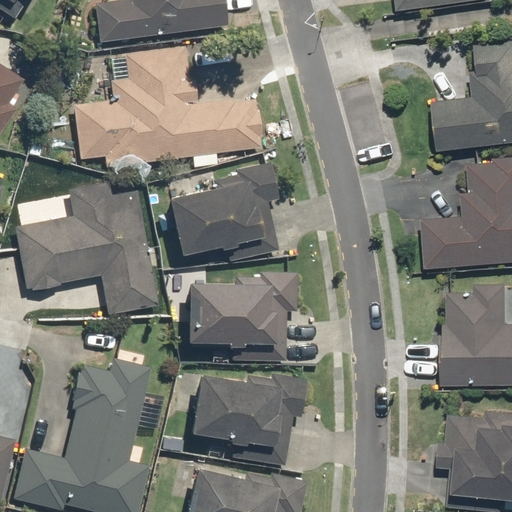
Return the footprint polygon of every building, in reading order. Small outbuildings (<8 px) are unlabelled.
[(0,0),(0,11),(12,19),(22,0),(0,0)] [(89,0),(97,43),(223,26),(219,0),(89,0)] [(392,0),(393,9),(483,0),(482,0),(392,0)] [(427,102),(431,150),(511,142),(511,63),(511,64),(510,42),(468,46),(471,70),(461,71),(463,99),(427,102)] [(100,156),(102,172),(187,158),(188,167),(213,163),(212,156),(256,149),(248,95),(189,104),(180,43),(75,60),(81,104),(67,106),(76,160),(100,156)] [(0,129),(13,108),(7,105),(20,82),(0,70),(0,129)] [(417,216),(418,268),(511,262),(511,155),(487,157),(488,160),(463,161),(465,194),(457,194),(458,213),(417,216)] [(206,192),(158,202),(170,256),(211,247),(215,263),(270,250),(260,204),(272,201),(262,160),(202,173),(206,192)] [(154,307),(130,190),(103,195),(101,185),(63,193),(68,214),(8,226),(22,291),(95,275),(104,317),(154,307)] [(231,281),(230,287),(179,285),(177,345),(218,346),(218,350),(232,350),(232,347),(236,347),(236,360),(280,362),(282,312),(289,313),(290,274),(255,273),(254,282),(231,281)] [(439,295),(440,386),(511,385),(511,325),(502,325),(502,281),(467,282),(467,294),(439,295)] [(57,511),(60,511),(62,506),(90,511),(133,511),(143,468),(123,464),(131,427),(152,431),(159,398),(140,394),(145,370),(106,362),(104,372),(77,367),(58,458),(19,450),(8,502),(57,511)] [(189,379),(183,436),(233,442),(232,458),(279,463),(284,418),(293,419),(298,378),(241,372),(240,384),(189,379)] [(453,509),(511,511),(511,410),(480,409),(480,415),(443,413),(441,446),(433,446),(432,465),(446,466),(444,493),(454,494),(453,509)] [(294,511),(301,485),(241,469),(237,482),(181,467),(168,511),(294,511)]
